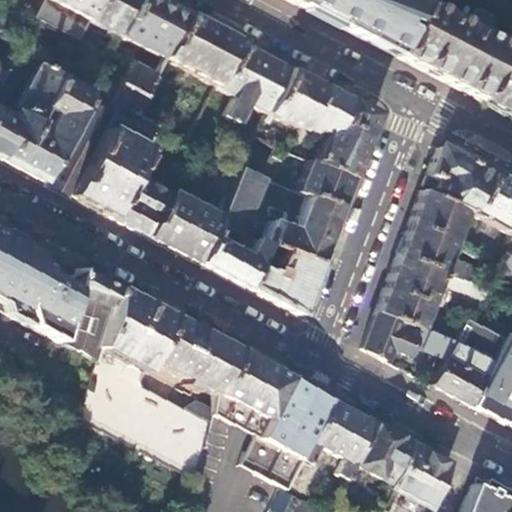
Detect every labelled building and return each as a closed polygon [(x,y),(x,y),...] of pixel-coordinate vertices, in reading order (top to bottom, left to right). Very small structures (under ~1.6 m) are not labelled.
[(40,0),(30,20),(75,42),(77,38),(86,20),(96,0),(40,0)] [(96,0),(86,20),(115,36),(134,0),(96,0)] [(158,2),(153,0),(134,0),(115,36),(159,59),(182,15),(158,2)] [(295,0),(293,5),(330,24),(394,58),(415,5),(402,0),(295,0)] [(416,0),(415,5),(394,58),(409,65),(457,91),(474,100),(484,80),(482,79),(500,45),(484,38),(492,23),(490,16),(477,10),(467,28),(428,8),(431,0),(416,0)] [(204,26),(182,15),(159,59),(212,88),(236,43),(204,26)] [(511,26),(502,46),(511,51),(494,85),(484,80),(474,100),(511,119),(511,26)] [(221,117),(235,124),(245,104),(265,114),(288,70),(255,53),(236,43),(212,88),(231,97),(221,117)] [(511,51),(502,46),(500,45),(482,79),(484,80),(494,85),(511,51)] [(0,71),(5,70),(9,61),(0,62),(0,71)] [(131,114),(151,76),(125,62),(105,101),(114,105),(131,114)] [(56,78),(56,77),(36,66),(14,107),(18,110),(16,115),(10,113),(8,119),(0,114),(0,160),(10,165),(56,78)] [(300,76),(288,70),(265,114),(297,131),(298,128),(320,87),(300,76)] [(152,72),(151,76),(131,114),(139,118),(160,76),(152,72)] [(81,101),(85,94),(56,78),(10,165),(21,172),(39,181),(81,101)] [(328,91),(320,87),(298,128),(310,133),(311,129),(324,136),(343,99),(328,91)] [(360,108),(343,99),(324,136),(309,164),(348,178),(360,146),(372,114),(360,108)] [(109,116),(114,105),(105,101),(104,100),(98,110),(109,116)] [(98,110),(81,101),(39,181),(48,185),(68,196),(109,116),(98,110)] [(139,118),(131,114),(114,105),(109,116),(68,196),(84,205),(106,216),(128,173),(153,126),(139,118)] [(235,169),(248,145),(238,140),(225,164),(227,165),(235,169)] [(427,167),(424,175),(441,184),(438,190),(435,188),(435,189),(449,195),(444,205),(461,214),(465,216),(466,214),(486,174),(435,147),(427,167)] [(297,160),(289,157),(286,165),(294,168),(297,160)] [(206,190),(226,198),(237,170),(235,169),(227,165),(225,164),(218,160),(206,190)] [(348,178),(309,164),(305,162),(293,191),(305,196),(337,208),(344,191),(348,178)] [(240,235),(262,179),(237,170),(226,198),(218,220),(215,225),(238,234),(240,235)] [(168,193),(128,173),(106,216),(119,223),(146,237),(168,193)] [(511,187),(506,184),(486,174),(466,214),(469,216),(505,235),(511,239),(511,237),(511,187)] [(441,184),(424,175),(422,181),(435,188),(438,190),(441,184)] [(444,205),(418,191),(406,224),(394,256),(453,279),(465,284),(470,268),(455,262),(454,265),(443,263),(451,240),(443,237),(446,227),(454,231),(461,214),(444,205)] [(218,220),(168,193),(146,237),(165,247),(196,263),(215,225),(218,220)] [(326,239),(337,208),(305,196),(301,205),(291,231),(268,222),(260,243),(265,245),(317,264),(326,239)] [(505,235),(469,216),(467,221),(472,224),(466,234),(461,231),(458,236),(476,245),(472,251),(474,252),(485,258),(492,262),(505,235)] [(472,224),(467,221),(461,231),(466,234),(472,224)] [(238,234),(215,225),(196,263),(215,273),(243,288),(265,245),(260,243),(253,240),(246,253),(233,246),(238,234)] [(0,314),(56,342),(72,291),(55,284),(59,277),(58,271),(57,264),(45,259),(47,254),(22,241),(11,242),(2,237),(0,234),(0,314)] [(511,239),(505,235),(492,262),(498,265),(511,240),(511,239)] [(476,245),(458,236),(454,242),(462,246),(472,251),(476,245)] [(308,287),(317,264),(265,245),(243,288),(294,315),(298,314),(308,287)] [(472,251),(462,246),(459,251),(471,258),(474,252),(472,251)] [(485,258),(474,252),(471,258),(470,259),(481,264),(485,258)] [(511,254),(509,253),(500,274),(511,279),(511,254)] [(448,290),(453,279),(394,256),(384,282),(373,312),(432,335),(435,325),(436,324),(421,318),(426,306),(433,308),(435,302),(429,299),(434,285),(448,290)] [(99,280),(79,269),(72,291),(56,342),(92,362),(115,289),(99,280)] [(480,302),(485,292),(465,284),(453,279),(448,290),(480,302)] [(115,289),(92,362),(75,418),(190,479),(205,421),(180,408),(135,384),(146,362),(169,318),(143,304),(115,289)] [(382,361),(386,350),(404,357),(409,341),(421,345),(418,352),(442,361),(452,343),(442,339),(432,335),(373,312),(359,349),(382,361)] [(201,334),(169,318),(146,362),(181,380),(178,386),(193,393),(196,388),(212,396),(213,394),(235,352),(201,334)] [(442,361),(429,386),(444,393),(467,405),(501,339),(464,320),(452,343),(442,361)] [(435,325),(432,335),(442,339),(446,329),(435,325)] [(511,337),(504,333),(501,339),(467,405),(477,411),(511,429),(511,337)] [(245,357),(235,352),(213,394),(242,409),(307,442),(329,401),(293,382),(259,364),(245,357)] [(242,409),(213,394),(212,396),(208,409),(207,414),(234,428),(247,434),(263,443),(298,461),(307,442),(242,409)] [(192,401),(180,408),(205,421),(207,414),(208,409),(192,401)] [(349,412),(329,401),(307,442),(298,461),(297,462),(305,466),(315,447),(339,460),(331,475),(341,480),(349,465),(371,423),(349,412)] [(390,433),(371,423),(349,465),(388,486),(410,444),(390,433)] [(249,471),(263,443),(247,434),(233,463),(249,471)] [(283,489),(297,462),(298,461),(263,443),(249,471),(279,487),(283,489)] [(425,452),(410,444),(388,486),(374,511),(426,511),(447,463),(425,452)] [(490,486),(477,479),(475,486),(469,482),(456,511),(502,511),(510,497),(490,486)] [(278,511),(289,493),(283,489),(279,487),(268,508),(275,511),(278,511)] [(293,511),(301,500),(289,493),(278,511),(293,511)] [(511,511),(511,497),(510,497),(502,511),(511,511)] [(310,511),(313,507),(301,500),(293,511),(310,511)]
